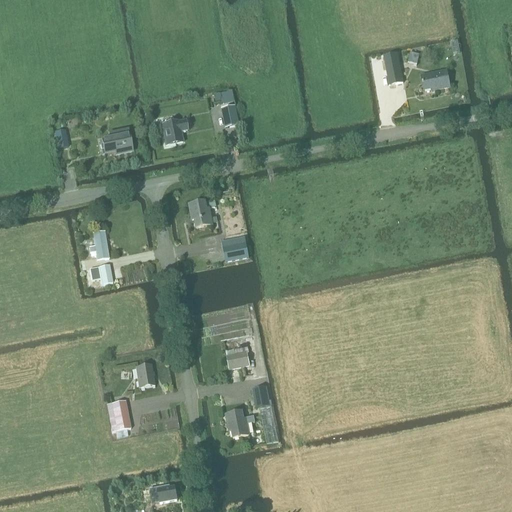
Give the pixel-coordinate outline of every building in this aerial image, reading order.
[(411,54),(409,64),(417,66),(419,56),(411,54)] [(397,55),(384,57),(389,87),(403,84),(397,55)] [(435,92),(450,90),(446,72),(421,77),(424,92),(435,90),(435,92)] [(232,91),(220,93),(222,103),(234,101),(232,91)] [(235,107),(222,110),(225,130),(239,127),(235,107)] [(185,122),(162,126),(166,148),(183,144),(181,133),(187,132),(185,122)] [(112,139),(102,141),(104,153),(115,151),(116,157),(132,153),(128,131),(111,135),(112,139)] [(205,203),(189,206),(191,219),(194,218),(196,230),(212,227),(209,210),(215,209),(214,202),(205,204),(205,203)] [(109,260),(106,240),(105,234),(92,236),(94,248),(89,249),(90,255),(95,254),(97,262),(109,260)] [(245,239),(222,243),(226,264),(249,260),(245,239)] [(98,270),(87,272),(90,290),(102,287),(104,287),(109,285),(113,285),(109,267),(98,270)] [(248,348),(225,353),(226,359),(229,372),(250,367),(247,354),(249,354),(248,348)] [(139,390),(154,388),(151,368),(135,370),(139,390)] [(267,388),(252,391),(256,411),(260,410),(267,446),(279,444),(272,407),(270,408),(267,388)] [(121,404),(106,407),(112,434),(124,432),(131,430),(126,403),(121,404)] [(248,426),(253,425),(252,419),(244,421),(243,413),(226,416),(228,429),(231,429),(233,440),(250,437),(248,426)] [(170,487),(149,491),(152,506),(160,504),(160,505),(177,502),(175,489),(170,490),(170,487)]
